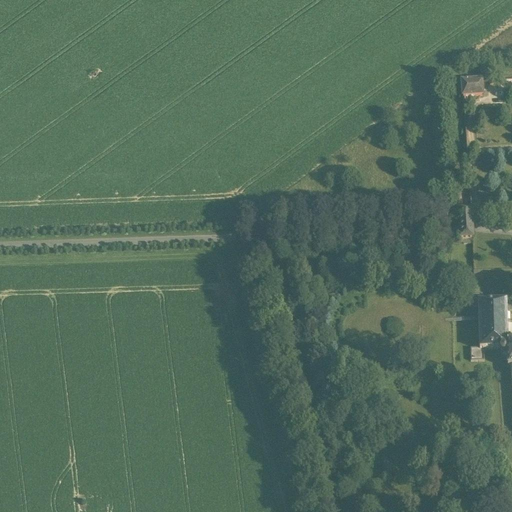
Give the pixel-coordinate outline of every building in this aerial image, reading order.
[(481,83),(462,84),(463,98),(482,97),(481,85),(481,83)] [(467,197),(460,198),(461,211),(457,211),(458,226),(472,225),(470,196),(467,196),(467,197)] [(472,225),(458,226),(458,232),(459,240),(473,239),(472,231),(472,225)] [(481,293),(468,293),(470,305),(479,305),(481,303),(481,293)] [(506,303),(481,303),(479,305),(479,348),(493,348),(501,348),(500,351),(501,353),(506,356),(507,367),(511,366),(511,374),(511,341),(507,341),(506,303)] [(479,365),(473,365),(473,378),(486,377),(486,364),(479,365)] [(390,462),(381,465),(385,477),(394,473),(390,462)]
